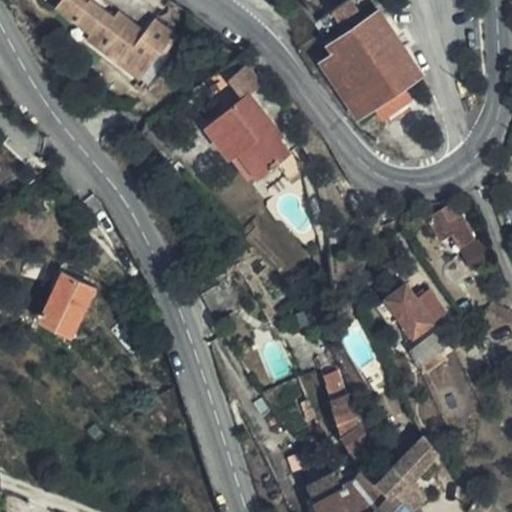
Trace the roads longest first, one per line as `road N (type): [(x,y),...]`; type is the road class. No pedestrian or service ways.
road 1 (tertiary): [(243,511),(165,270),(127,204),(0,43)]
road 2 (tertiary): [(208,0),(286,67),(369,171),(420,182),(468,165)]
road 3 (tertiary): [(468,165),(501,104),(496,0)]
road 4 (residential): [(421,0),(468,165)]
road 5 (unknown): [(182,323),(249,372),(278,446)]
